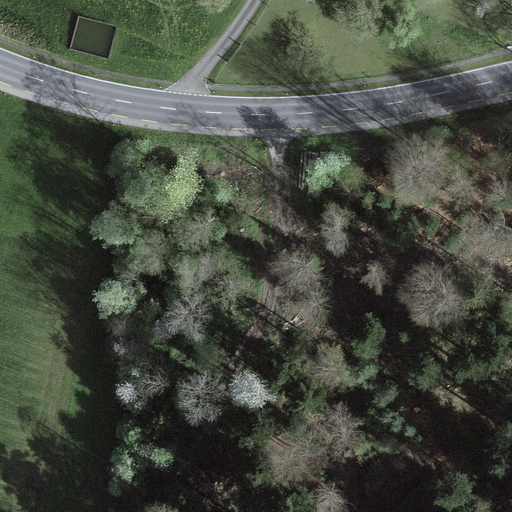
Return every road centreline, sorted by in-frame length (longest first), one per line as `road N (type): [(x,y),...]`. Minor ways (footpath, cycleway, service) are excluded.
road 1 (secondary): [(511,75),(365,106),(240,113),(129,102),(0,65)]
road 2 (track): [(240,113),(244,215),(218,283)]
